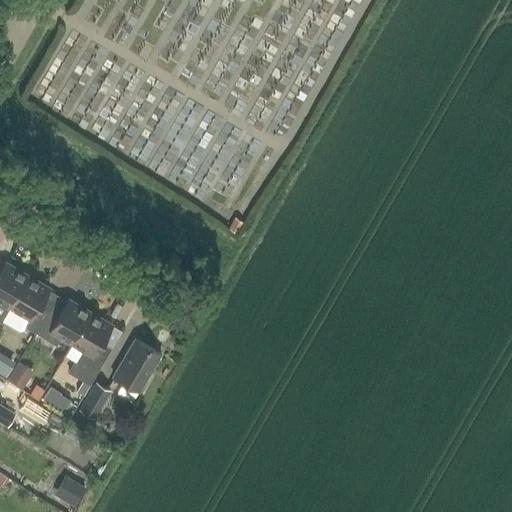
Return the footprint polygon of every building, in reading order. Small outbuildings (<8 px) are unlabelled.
[(9,306),(10,306),(28,275),(6,262),(0,273),(0,319),(1,320),(1,319),(9,306)] [(49,288),(28,275),(10,306),(9,306),(1,319),(20,331),(25,330),(26,327),(36,333),(49,311),(39,306),(49,288)] [(58,317),(49,311),(36,333),(56,344),(61,336),(72,343),(90,312),(69,299),(58,317)] [(90,312),(72,343),(81,348),(68,371),(90,385),(112,348),(102,342),(112,324),(90,312)] [(133,403),(161,353),(135,338),(113,376),(124,382),(117,394),(133,403)] [(0,347),(0,368),(14,374),(21,356),(0,347)] [(22,387),(30,374),(19,367),(10,380),(22,387)] [(80,409),(94,417),(110,390),(95,382),(80,409)] [(26,397),(19,409),(43,423),(50,411),(26,397)] [(0,404),(0,421),(8,426),(15,414),(0,404)] [(75,505),(85,488),(68,478),(58,495),(75,505)]
